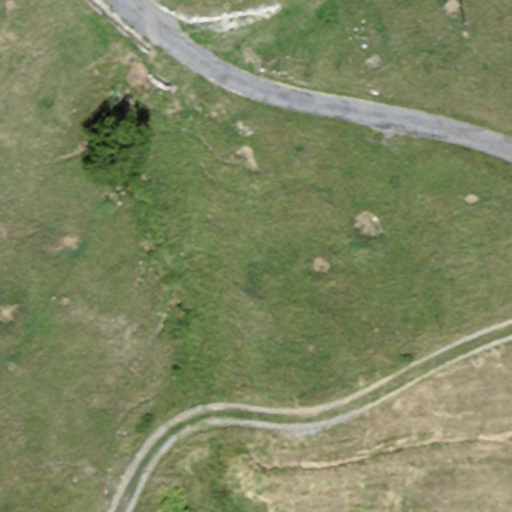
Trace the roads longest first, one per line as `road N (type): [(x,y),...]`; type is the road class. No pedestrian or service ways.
road 1 (track): [(134,511),(157,460),(188,432),(226,423),(334,425),(368,415),(428,374),(511,337)]
road 2 (track): [(511,160),(225,83),(117,0)]
